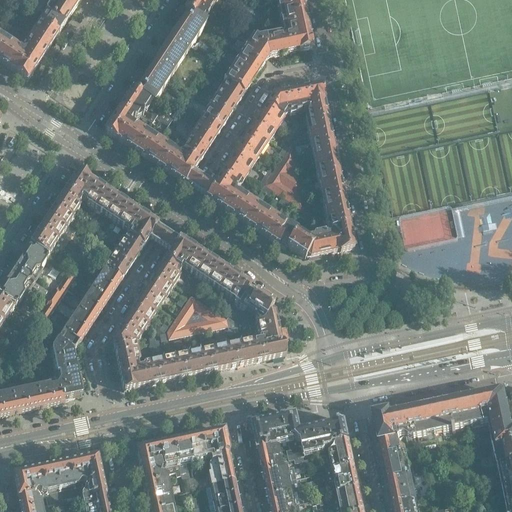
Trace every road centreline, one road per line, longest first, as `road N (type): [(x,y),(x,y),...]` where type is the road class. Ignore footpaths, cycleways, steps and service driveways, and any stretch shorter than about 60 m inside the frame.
road 1 (residential): [(330,67),(370,266),(364,276),(304,292)]
road 2 (residential): [(107,418),(94,346),(182,214)]
road 3 (residential): [(182,214),(270,80),(330,67)]
road 4 (secondary): [(319,363),(107,418)]
road 5 (residential): [(78,146),(174,0)]
road 6 (secondary): [(511,321),(345,355)]
road 7 (secondary): [(352,386),(511,354)]
road 8 (residential): [(358,410),(511,377)]
road 9 (residential): [(0,265),(78,146)]
road 10 (tertiary): [(296,291),(182,214)]
road 11 (residential): [(100,0),(26,111)]
road 12 (secondary): [(111,437),(233,408)]
road 13 (tertiary): [(182,214),(78,146)]
road 14 (secondary): [(233,408),(352,386)]
